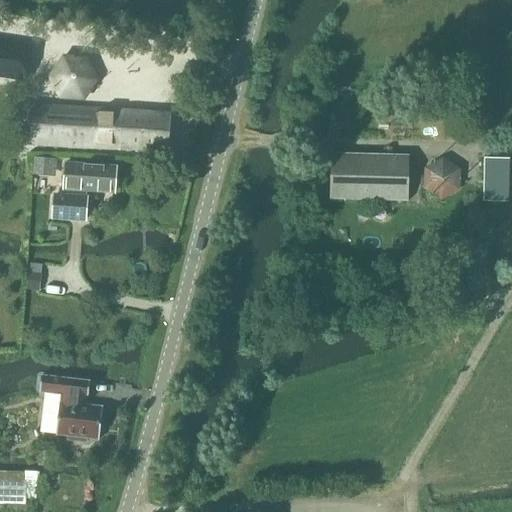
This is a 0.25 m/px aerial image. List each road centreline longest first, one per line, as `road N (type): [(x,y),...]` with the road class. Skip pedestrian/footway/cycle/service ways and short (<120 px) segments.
road 1 (unclassified): [(124,511),(257,0)]
road 2 (track): [(408,511),(409,468),(511,296)]
